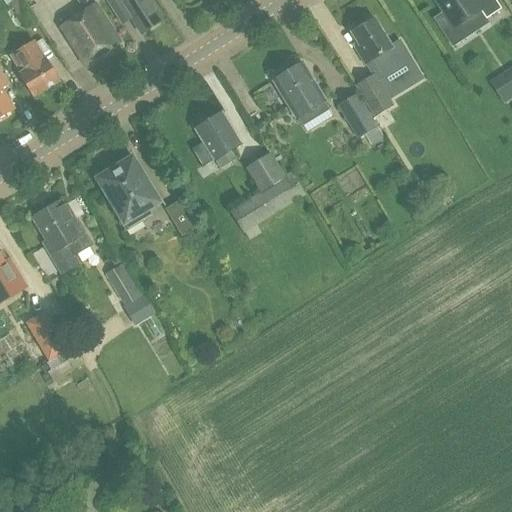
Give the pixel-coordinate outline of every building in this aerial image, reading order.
[(8,0),(11,4),(26,28),(40,20),(26,0),(8,0)] [(125,0),(122,2),(142,33),(162,20),(149,0),(125,0)] [(436,0),(455,28),(482,11),(487,18),(502,8),(497,0),(436,0)] [(62,27),(86,64),(120,43),(96,5),(62,27)] [(354,32),(361,43),(357,46),(368,64),(373,60),(379,69),(394,59),(389,50),(392,48),(375,19),(354,32)] [(21,73),(35,97),(60,81),(45,58),(36,44),(13,58),(22,72),(21,73)] [(275,82),(296,118),(298,117),(303,125),(330,109),(325,101),(326,100),(304,64),(275,82)] [(0,74),(0,117),(14,109),(3,90),(8,87),(0,74)] [(363,82),(381,111),(393,104),(375,75),(363,82)] [(511,75),(501,84),(511,99),(511,75)] [(381,111),(363,82),(357,86),(374,115),(381,111)] [(252,108),(262,125),(271,120),(261,103),(252,108)] [(191,148),(202,166),(215,158),(221,168),(237,159),(231,150),(241,144),(223,113),(197,129),(204,140),(191,148)] [(369,113),(350,124),(358,137),(377,126),(369,113)] [(97,177),(108,195),(106,197),(127,231),(154,214),(150,208),(161,201),(132,155),(97,177)] [(292,172),(281,179),(267,155),(247,167),(261,192),(231,211),(245,233),(258,225),(306,195),(292,172)] [(81,264),(75,256),(93,245),(67,203),(64,205),(61,201),(47,209),(33,218),(46,240),(41,243),(61,276),(81,264)] [(168,211),(183,235),(196,227),(182,203),(168,211)] [(0,251),(0,304),(28,288),(10,259),(6,261),(0,251)] [(107,275),(126,305),(125,307),(136,326),(158,313),(122,253),(111,260),(116,268),(107,275)] [(46,312),(27,323),(50,362),(57,357),(69,351),(46,312)] [(76,354),(73,348),(69,351),(57,357),(61,363),(67,360),(76,354)]
